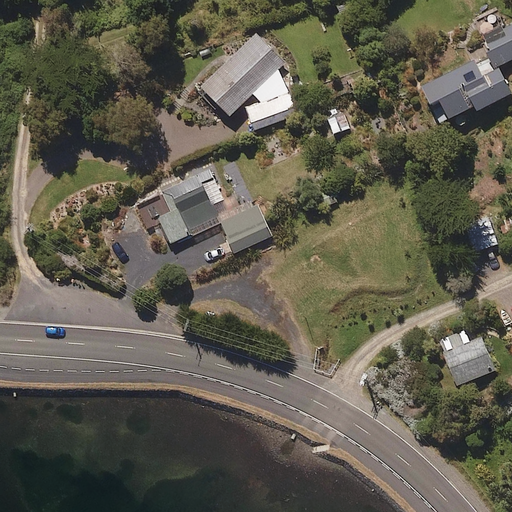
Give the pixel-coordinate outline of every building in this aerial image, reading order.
[(488,43),(493,53),(501,66),(511,60),(511,31),(507,34),(488,43)] [(259,102),(290,94),(280,71),(285,63),(257,34),(203,87),(232,117),(254,96),(259,102)] [(481,111),(511,95),(511,89),(493,53),(426,87),(434,105),(443,101),(453,121),(479,108),(481,111)] [(375,68),(350,80),(356,93),(381,82),(375,68)] [(290,94),(259,102),(248,108),(257,131),(304,112),(296,92),(290,94)] [(343,112),(329,117),(335,134),(349,129),(343,112)] [(220,225),(200,174),(164,189),(172,209),(159,214),(172,244),(220,225)] [(140,223),(129,202),(119,208),(130,229),(140,223)] [(272,237),(258,207),(222,224),(236,254),(272,237)] [(499,244),(489,215),(467,224),(477,252),(499,244)] [(465,345),(461,334),(441,342),(460,386),(497,371),(483,338),(465,345)]
